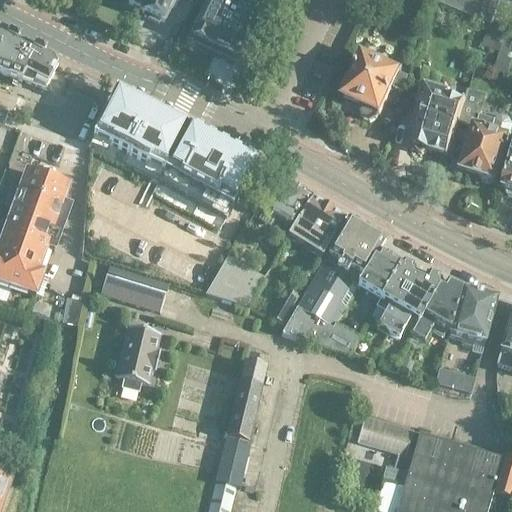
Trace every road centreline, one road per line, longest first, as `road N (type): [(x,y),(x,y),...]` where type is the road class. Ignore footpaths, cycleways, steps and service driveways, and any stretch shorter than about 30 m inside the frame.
road 1 (secondary): [(511,266),(257,137)]
road 2 (secondary): [(257,137),(100,63)]
road 3 (residential): [(257,137),(324,0)]
road 4 (residential): [(0,100),(70,123),(100,63)]
